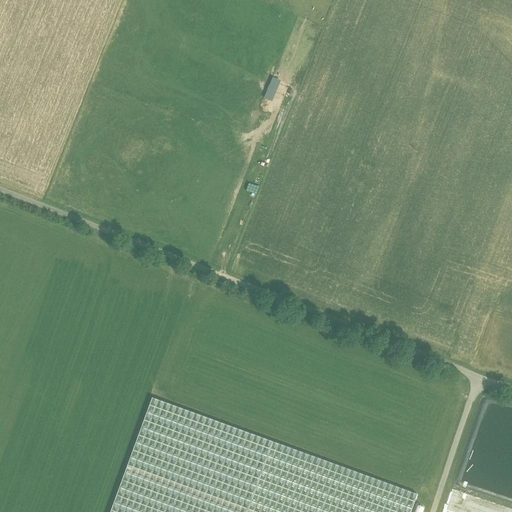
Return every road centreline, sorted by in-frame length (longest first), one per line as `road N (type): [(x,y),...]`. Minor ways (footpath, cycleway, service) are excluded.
road 1 (unclassified): [(478,377),(0,189)]
road 2 (unclassified): [(432,511),(478,377)]
